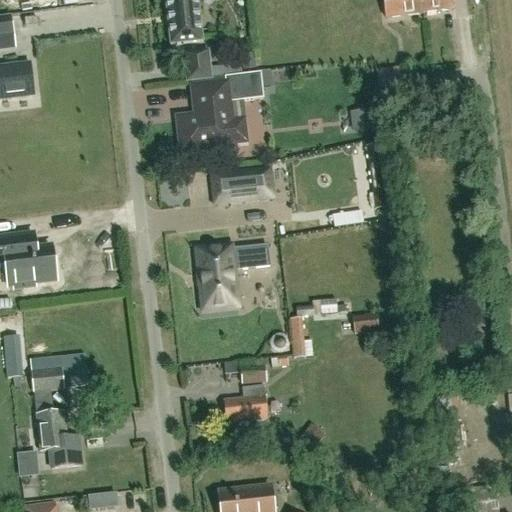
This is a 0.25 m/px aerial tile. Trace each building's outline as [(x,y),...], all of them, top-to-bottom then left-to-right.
[(164,0),(170,47),(203,43),(197,0),(164,0)] [(423,14),(420,0),(382,0),(385,20),(422,15),(422,14),(423,14)] [(420,0),(423,14),(454,11),(452,0),(420,0)] [(240,66),(210,69),(208,52),(183,55),(186,83),(211,80),(211,78),(241,75),(240,66)] [(0,101),(34,98),(30,65),(0,68),(0,101)] [(376,71),(378,88),(380,103),(404,100),(400,68),(376,71)] [(268,102),(266,76),(232,78),(234,105),(268,102)] [(195,122),(191,119),(178,120),(182,154),(234,148),(226,85),(193,89),(196,114),(199,117),(195,122)] [(6,133),(0,133),(0,169),(9,169),(6,133)] [(385,212),(377,148),(367,149),(375,213),(385,212)] [(270,168),(210,175),(213,205),(273,199),(270,168)] [(13,287),(13,291),(35,288),(35,284),(57,281),(53,248),(15,253),(13,240),(0,241),(0,272),(4,272),(6,288),(13,287)] [(231,248),(197,252),(203,311),(237,308),(233,265),(242,264),(242,271),(269,268),(267,247),(231,251),(231,248)] [(321,316),(337,315),(337,307),(336,301),(320,302),(321,316)] [(387,331),(385,314),(376,315),(352,318),(354,335),(380,332),(387,331)] [(290,321),(294,361),(312,359),(310,343),(304,344),(302,320),(290,321)] [(78,440),(66,441),(64,414),(53,415),(51,393),(63,392),(60,359),(31,362),(40,453),(49,453),(51,470),(81,467),(78,440)] [(287,359),(270,361),(271,370),(288,368),(287,359)] [(240,364),(240,365),(224,366),(225,373),(241,372),(242,386),(266,384),(265,368),(265,361),(259,361),(259,363),(240,364)] [(226,426),(267,421),(263,388),(242,390),(243,400),(224,402),(226,426)] [(219,496),(220,511),(272,511),(270,490),(219,496)] [(472,495),(474,511),(498,511),(496,492),(472,495)] [(90,497),(91,510),(115,507),(114,495),(90,497)]
